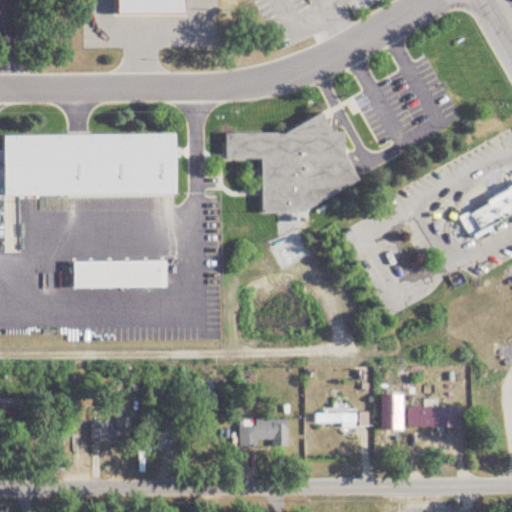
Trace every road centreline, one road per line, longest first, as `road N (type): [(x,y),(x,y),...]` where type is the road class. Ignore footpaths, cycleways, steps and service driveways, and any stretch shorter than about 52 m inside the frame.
road 1 (residential): [(0,489),(511,483)]
road 2 (residential): [(426,0),(273,81),(0,89)]
